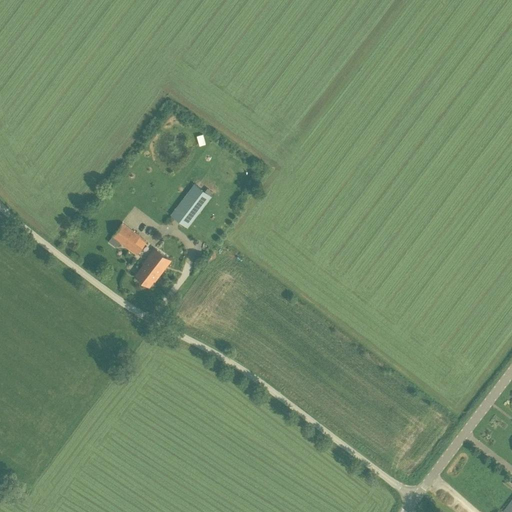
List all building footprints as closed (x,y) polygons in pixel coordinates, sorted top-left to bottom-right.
[(188,228),(212,196),(195,183),(171,214),(188,228)] [(137,254),(147,240),(122,222),(113,235),(137,254)] [(145,261),(161,273),(171,260),(155,247),(145,261)] [(159,276),(161,273),(145,261),(143,263),(144,264),(136,275),(150,286),(158,275),(159,276)] [(504,511),(511,511),(511,497),(508,502),(503,511),(504,511)]
